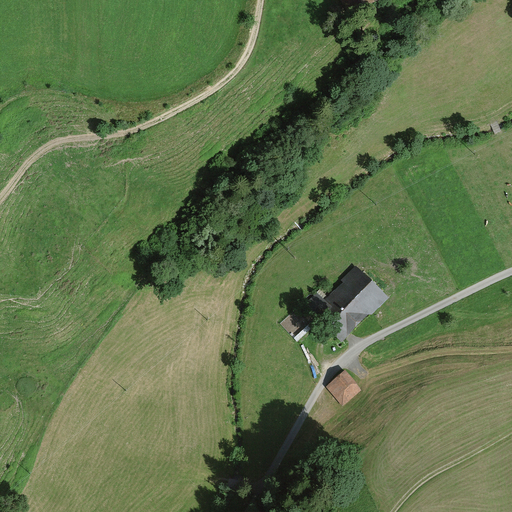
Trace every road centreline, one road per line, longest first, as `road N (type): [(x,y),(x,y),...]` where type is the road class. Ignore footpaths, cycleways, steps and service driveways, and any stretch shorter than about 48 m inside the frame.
road 1 (track): [(0,200),(50,146),(139,129),(205,96),(249,52),(261,0)]
road 2 (track): [(249,511),(323,381),(348,356)]
road 3 (track): [(348,356),(511,271)]
road 4 (track): [(511,432),(441,468),(392,511)]
